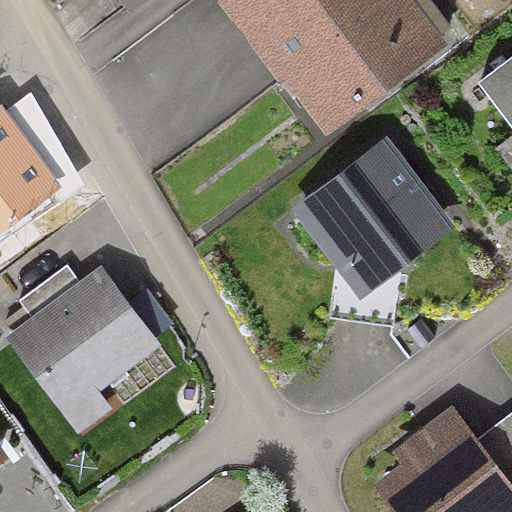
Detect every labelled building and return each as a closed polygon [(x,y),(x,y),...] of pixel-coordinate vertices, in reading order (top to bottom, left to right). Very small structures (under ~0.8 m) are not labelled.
[(330,127),(442,45),(408,0),(252,0),(242,8),(330,127)] [(511,66),(489,84),(511,114),(511,66)] [(0,224),(53,184),(1,117),(0,117),(0,224)] [(449,232),(387,149),(305,210),(367,293),(449,232)] [(153,343),(103,275),(21,335),(72,403),(153,343)] [(511,511),(511,495),(461,430),(387,488),(406,511),(511,511)]
